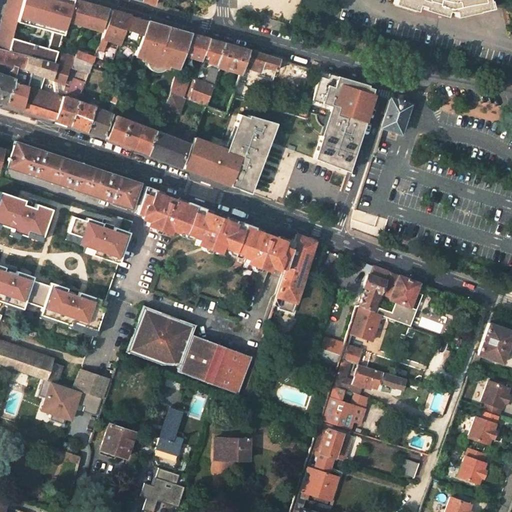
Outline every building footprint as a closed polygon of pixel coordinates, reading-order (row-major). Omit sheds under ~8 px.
[(17,17),(21,0),(6,0),(0,23),(0,48),(7,51),(11,37),(16,21),(17,17)] [(72,0),(21,0),(17,17),(45,25),(44,29),(51,31),(46,48),(58,51),(66,22),(72,0)] [(75,0),(72,0),(66,22),(83,27),(89,4),(75,0)] [(477,11),(491,8),(489,0),(488,0),(487,0),(393,0),(392,4),(415,11),(417,5),(423,7),(422,9),(444,16),(447,10),(453,11),(454,17),(477,12),(477,11)] [(83,27),(99,32),(107,9),(89,4),(83,27)] [(120,13),(111,11),(96,52),(102,55),(106,43),(134,54),(135,50),(144,24),(146,21),(137,19),(120,13)] [(45,25),(17,17),(16,21),(44,29),(45,25)] [(152,27),(144,24),(135,50),(145,54),(142,61),(150,63),(148,69),(156,72),(159,67),(167,69),(170,61),(179,64),(182,57),(189,38),(182,35),(183,32),(153,23),(152,27)] [(189,38),(182,57),(198,62),(205,39),(190,35),(189,38)] [(58,51),(46,48),(11,37),(7,51),(20,54),(28,56),(54,65),(58,51)] [(198,62),(216,67),(223,44),(205,39),(198,62)] [(216,67),(240,74),(248,52),(223,44),(216,67)] [(20,54),(7,51),(0,48),(0,104),(5,106),(12,83),(16,68),(20,54)] [(89,71),(95,55),(77,49),(74,59),(71,70),(87,75),(89,71)] [(95,73),(102,55),(96,52),(95,55),(89,71),(95,73)] [(258,78),(270,81),(272,73),(274,74),(282,71),(284,62),(260,55),(248,52),(240,74),(231,98),(243,102),(244,99),(241,97),(250,71),(259,74),(258,78)] [(16,68),(23,71),(28,56),(20,54),(16,68)] [(74,59),(60,55),(57,65),(67,69),(71,70),(74,59)] [(39,76),(63,83),(67,69),(57,65),(54,65),(28,56),(23,71),(33,74),(39,76)] [(339,78),(320,73),(310,106),(328,112),(313,159),(347,172),(373,94),(369,87),(339,78)] [(35,90),(39,76),(33,74),(28,88),(35,90)] [(77,103),(84,84),(73,80),(70,90),(67,89),(62,98),(77,103)] [(115,80),(107,104),(116,105),(117,101),(120,93),(123,86),(124,83),(115,80)] [(180,99),(185,84),(174,80),(168,96),(180,99)] [(212,88),(194,82),(188,102),(202,107),(205,107),(212,88)] [(28,88),(12,83),(5,106),(21,111),(28,88)] [(120,93),(126,95),(128,88),(123,86),(120,93)] [(35,90),(28,88),(21,111),(45,119),(47,118),(54,120),(62,99),(35,90)] [(163,110),(176,115),(182,100),(180,99),(168,96),(163,110)] [(395,98),(397,103),(389,101),(380,127),(400,134),(408,109),(409,107),(401,104),(405,102),(404,97),(401,96),(399,96),(395,98)] [(77,103),(62,98),(62,99),(54,120),(54,121),(61,124),(69,127),(69,126),(77,103)] [(116,105),(112,116),(114,117),(116,118),(122,103),(117,101),(116,105)] [(112,116),(77,103),(69,126),(86,132),(104,139),(112,116)] [(194,139),(183,169),(205,178),(249,194),(268,143),(275,124),(248,114),(247,117),(239,114),(225,150),(194,139)] [(155,132),(116,118),(114,117),(106,140),(131,150),(146,156),(155,132)] [(187,131),(184,139),(190,142),(194,131),(190,129),(189,132),(187,131)] [(179,168),(188,145),(155,132),(146,156),(148,157),(166,163),(179,168)] [(8,163),(7,168),(135,212),(143,189),(138,188),(139,186),(34,151),(15,144),(10,159),(8,158),(6,162),(8,163)] [(143,189),(135,212),(150,216),(154,213),(159,199),(160,195),(143,189)] [(0,216),(3,218),(10,198),(0,194),(0,216)] [(176,201),(160,195),(159,199),(174,205),(176,201)] [(44,211),(10,198),(3,218),(36,232),(44,211)] [(226,224),(208,218),(211,211),(177,199),(176,201),(174,205),(159,199),(154,213),(150,216),(146,227),(153,229),(154,233),(160,235),(163,233),(169,236),(171,231),(177,233),(180,231),(191,235),(193,238),(198,240),(197,246),(202,248),(205,252),(208,254),(213,252),(220,255),(222,249),(226,251),(230,249),(241,253),(242,256),(248,259),(246,264),(253,266),(254,271),(259,273),(263,270),(270,273),(274,263),(273,255),(277,244),(259,237),(261,230),(229,218),(226,224)] [(229,218),(211,211),(208,218),(226,224),(229,218)] [(115,225),(111,224),(99,257),(117,264),(131,224),(117,219),(115,225)] [(101,240),(52,220),(46,234),(96,254),(101,240)] [(261,230),(259,237),(277,244),(280,237),(277,236),(271,234),(261,230)] [(275,308),(290,313),(315,244),(315,243),(313,242),(296,235),(272,306),(276,307),(275,308)] [(273,255),(274,263),(284,266),(292,242),(280,237),(277,244),(273,255)] [(358,305),(372,311),(383,281),(382,280),(385,271),(372,266),(368,275),(365,276),(361,286),(364,289),(358,305)] [(0,298),(20,303),(27,274),(0,267),(0,298)] [(389,273),(381,296),(388,298),(396,275),(389,273)] [(396,275),(387,299),(408,307),(417,283),(396,275)] [(76,294),(75,298),(42,291),(37,314),(82,325),(88,297),(76,294)] [(158,365),(178,364),(175,371),(235,393),(249,355),(190,333),(194,324),(174,316),(168,320),(161,317),(159,311),(141,304),(124,352),(158,365)] [(379,316),(357,309),(349,334),(370,342),(379,316)] [(511,332),(488,324),(477,355),(502,364),(511,335),(511,332)] [(344,344),(326,338),(318,363),(336,369),(344,344)] [(0,364),(58,384),(64,368),(0,344),(0,364)] [(346,346),(343,355),(357,360),(360,350),(346,346)] [(109,379),(117,381),(121,370),(124,371),(128,361),(116,357),(109,379)] [(339,388),(347,361),(344,360),(341,359),(332,386),(339,388)] [(405,380),(357,364),(351,382),(365,387),(366,383),(376,387),(378,382),(402,390),(405,380)] [(99,398),(100,399),(107,379),(81,370),(74,390),(78,391),(99,398)] [(509,389),(488,382),(481,402),(485,404),(482,412),(499,418),(509,389)] [(76,396),(41,384),(37,395),(44,398),(41,405),(52,409),(50,414),(48,420),(61,424),(66,411),(71,413),(74,404),(83,407),(81,411),(93,416),(99,398),(78,391),(76,396)] [(332,386),(321,419),(348,428),(356,406),(339,400),(342,390),(339,388),(332,386)] [(52,409),(41,405),(40,410),(50,414),(52,409)] [(184,437),(174,434),(182,411),(169,407),(154,448),(178,456),(184,437)] [(475,418),(468,438),(479,442),(487,444),(489,445),(499,418),(482,412),(479,420),(475,418)] [(124,457),(132,431),(107,423),(99,448),(124,457)] [(326,429),(319,453),(324,455),(333,458),(340,434),(326,429)] [(249,459),(249,437),(215,437),(215,458),(249,459)] [(476,451),(484,454),(487,444),(479,442),(476,451)] [(178,456),(154,448),(153,452),(157,463),(176,470),(180,457),(178,456)] [(466,456),(458,476),(480,484),(487,463),(484,462),(487,455),(484,454),(476,451),(472,449),(469,457),(466,456)] [(62,453),(64,463),(71,465),(73,456),(62,453)] [(298,492),(330,502),(338,478),(328,474),(333,458),(324,455),(319,453),(313,469),(306,467),(298,492)] [(402,459),(401,473),(413,475),(415,460),(402,459)] [(146,498),(142,509),(151,511),(152,511),(156,500),(177,506),(183,486),(175,483),(178,474),(158,467),(152,485),(144,482),(139,496),(146,498)] [(469,511),(473,503),(452,495),(445,511),(469,511)] [(297,496),(291,511),(298,511),(300,508),(303,498),(297,496)] [(326,511),(328,506),(309,499),(305,510),(300,508),(298,511),(326,511)]
